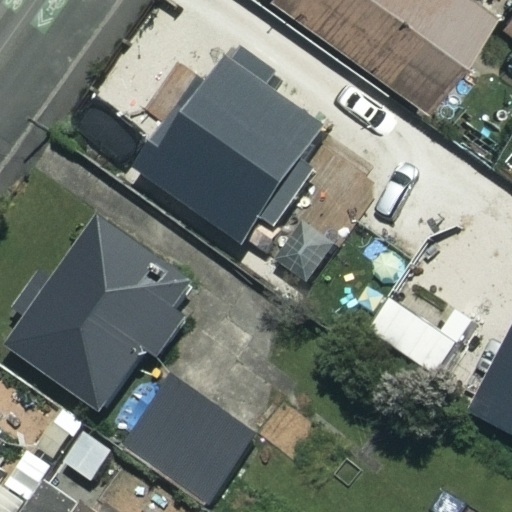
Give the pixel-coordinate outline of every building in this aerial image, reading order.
[(280,0),(421,100),(491,0),(280,0)] [(511,1),(498,22),(511,32),(511,1)] [(270,217),(282,226),(321,173),(308,164),(335,128),(279,86),(288,74),(243,40),(147,169),(249,245),(270,217)] [(204,283),(102,214),(14,345),(115,413),(204,283)] [(511,346),(480,409),(511,425),(511,346)] [(263,432),(177,375),(128,449),(214,506),(263,432)] [(0,511),(24,511),(32,502),(0,479),(0,451),(8,440),(0,433),(0,511)] [(345,511),(352,504),(295,457),(275,481),(311,511),(345,511)] [(101,511),(59,481),(36,511),(101,511)]
